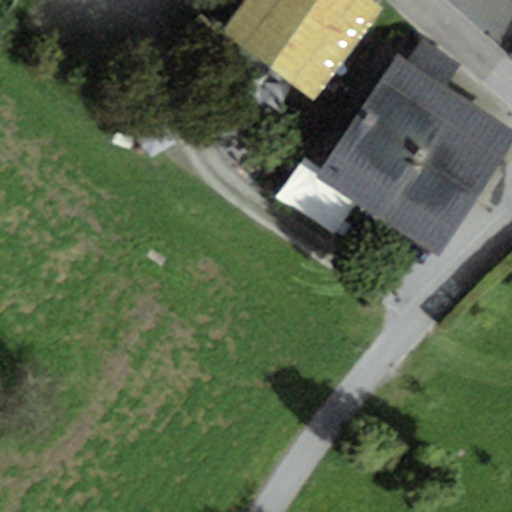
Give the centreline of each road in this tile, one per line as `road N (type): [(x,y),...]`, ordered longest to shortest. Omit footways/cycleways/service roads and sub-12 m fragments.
road 1 (residential): [(274,511),(342,402),(511,213)]
road 2 (residential): [(511,84),(403,0)]
